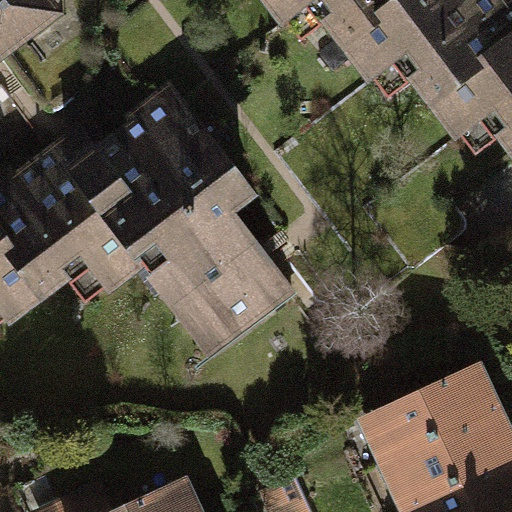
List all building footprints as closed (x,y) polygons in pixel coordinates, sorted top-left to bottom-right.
[(52,0),(0,0),(0,61),(63,13),(53,0),(52,0)] [(266,0),(284,22),(313,0),(323,0),(335,14),(327,20),(343,41),(397,0),(266,0)] [(511,13),(501,0),(397,0),(343,41),(370,77),(404,51),(420,70),(412,76),(457,136),(494,109),(508,128),(500,135),(511,150),(511,13)] [(10,175),(0,182),(0,236),(40,290),(82,258),(104,288),(141,260),(136,252),(155,238),(179,269),(238,225),(220,202),(243,184),(170,88),(135,115),(138,120),(95,152),(90,146),(73,158),(64,146),(15,183),(10,175)] [(238,225),(179,269),(159,284),(168,296),(179,288),(195,309),(263,258),(238,225)] [(40,290),(0,236),(0,312),(3,317),(40,290)] [(263,258),(195,309),(184,318),(194,331),(204,323),(221,345),(290,293),(263,258)] [(363,440),(374,465),(494,411),(472,363),(372,409),(383,432),(363,440)] [(374,465),(395,511),(511,457),(511,449),(494,411),(374,465)] [(374,465),(363,440),(264,486),(275,511),(396,511),(395,511),(374,465)] [(511,511),(511,457),(395,511),(396,511),(511,511)] [(198,511),(182,477),(113,509),(99,479),(55,499),(60,511),(198,511)]
